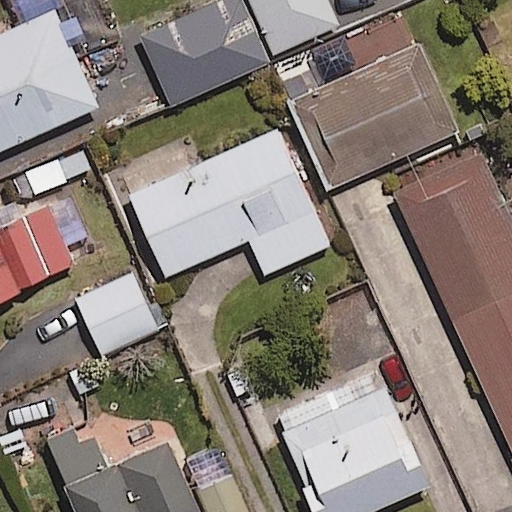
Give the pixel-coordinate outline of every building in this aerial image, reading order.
[(239,0),(221,0),(138,35),(169,108),(268,67),(239,0)] [(252,0),(277,54),(342,26),(330,0),(252,0)] [(59,9),(0,35),(0,154),(104,109),(59,9)] [(423,45),(294,102),(333,189),(462,132),(423,45)] [(280,129),(130,195),(167,278),(251,241),(267,277),(333,247),(280,129)] [(93,169),(85,150),(28,175),(36,194),(93,169)] [(511,212),(485,153),(397,193),(511,446),(511,212)] [(0,300),(52,276),(26,220),(0,231),(0,300)] [(157,332),(132,276),(77,300),(101,357),(157,332)] [(388,388),(284,433),(319,511),(379,511),(433,488),(388,388)] [(204,511),(173,440),(65,487),(76,511),(204,511)] [(195,489),(204,511),(259,511),(241,469),(195,489)]
